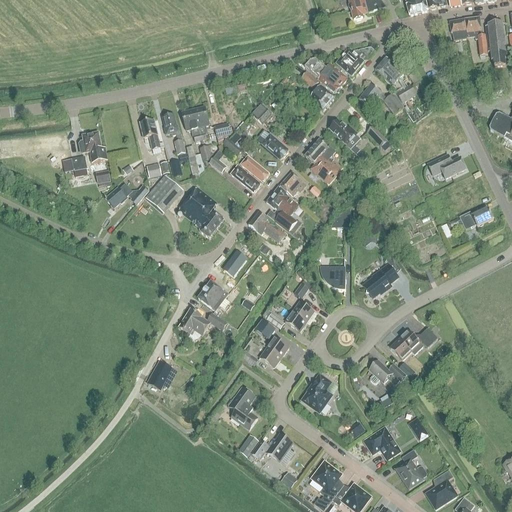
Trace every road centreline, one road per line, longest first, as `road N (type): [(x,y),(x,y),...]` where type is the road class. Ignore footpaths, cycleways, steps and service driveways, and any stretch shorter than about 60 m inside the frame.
road 1 (tertiary): [(387,31),(124,94),(0,112)]
road 2 (residential): [(213,258),(384,47),(387,31)]
road 3 (unclassified): [(22,511),(117,418),(187,294)]
road 4 (residential): [(410,511),(272,406),(312,348)]
road 5 (residential): [(495,189),(417,22)]
road 6 (residential): [(0,199),(70,234),(171,260)]
road 7 (residential): [(378,329),(511,249)]
